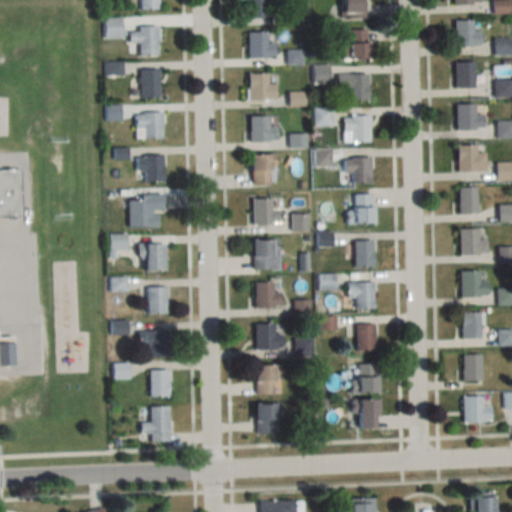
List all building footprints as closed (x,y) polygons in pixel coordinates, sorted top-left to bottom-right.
[(155,9),(155,0),(136,0),(136,9),(155,9)] [(243,0),(243,16),(270,16),(270,0),(243,0)] [(363,18),(362,0),(336,0),(337,18),(363,18)] [(118,18),(100,18),(100,38),(118,38),(118,18)] [(452,20),(452,45),(480,45),(480,30),(471,30),(471,20),(452,20)] [(154,25),(134,25),(134,32),(126,32),(126,43),(135,43),(135,55),(154,55),(154,25)] [(364,58),(364,30),(339,30),(339,58),(364,58)] [(244,57),(272,57),(272,41),(264,41),(264,32),(244,32),(244,57)] [(492,55),(508,55),(508,38),(492,38),(492,55)] [(300,50),(283,50),(283,64),(300,64),(300,50)] [(472,88),(472,62),(451,62),(451,88),(472,88)] [(325,66),(310,66),(310,83),(325,83),(325,66)] [(135,98),(155,98),(155,69),(135,69),(135,98)] [(273,83),(264,83),(264,73),(245,73),(244,99),(272,100),(273,83)] [(333,90),(345,90),(345,100),(365,100),(365,74),(333,74),(333,90)] [(492,96),(508,96),(508,80),(492,80),(492,96)] [(472,104),(453,104),(453,130),(481,130),(481,115),(472,115),(472,104)] [(329,126),(329,108),(310,108),(310,126),(329,126)] [(158,138),(158,112),(132,112),(132,138),(158,138)] [(366,142),(366,115),(339,116),(339,143),(366,142)] [(273,125),(267,125),(267,116),(246,116),(246,141),(273,141),(273,125)] [(511,138),(511,121),(494,121),(494,138),(511,138)] [(453,172),(483,172),(483,153),(473,153),(473,145),(453,145),(453,172)] [(272,154),(246,154),(246,185),(272,185),(272,154)] [(141,182),(160,182),(160,155),(132,155),(132,171),(141,171),(141,182)] [(340,174),(348,174),(349,184),(368,184),(367,157),(340,158),(340,174)] [(511,180),(511,162),(493,162),(493,180),(511,180)] [(0,365),(9,365),(9,336),(0,336),(0,216),(17,216),(17,169),(0,169),(0,365)] [(456,188),(456,214),(474,214),(474,188),(456,188)] [(124,227),(153,227),(153,210),(159,210),(159,194),(124,195),(124,227)] [(349,223),(368,223),(368,194),(349,194),(349,223)] [(248,225),(270,225),(270,198),(248,198),(248,225)] [(511,204),(495,205),(495,221),(511,221),(511,204)] [(304,215),(288,215),(288,230),(304,230),(304,215)] [(484,254),(484,238),(476,238),(476,229),(456,229),(456,254),(484,254)] [(122,234),(105,234),(105,249),(122,249),(122,234)] [(277,269),(277,240),(247,240),(247,270),(277,269)] [(370,240),(351,240),(351,267),(370,267),(370,240)] [(162,243),(134,243),(134,270),(162,270),(162,243)] [(458,271),(458,296),(485,296),(485,280),(477,280),(477,271),(458,271)] [(370,308),(370,282),(343,281),(343,308),(370,308)] [(251,282),(251,308),(279,308),(278,291),(271,291),(270,282),(251,282)] [(163,313),(162,286),(143,286),(144,313),(163,313)] [(510,288),(494,288),(494,305),(510,305),(510,288)] [(478,337),(478,312),(459,312),(459,337),(478,337)] [(272,323),(251,323),(251,349),(278,349),(278,333),(272,333),(272,323)] [(371,323),(353,323),(353,350),(371,350),(371,323)] [(136,345),(143,345),(143,354),(164,354),(164,330),(136,330),(136,345)] [(511,330),(495,330),(495,346),(511,346),(511,330)] [(459,380),(478,380),(478,353),(459,353),(459,380)] [(373,363),(347,363),(347,392),(373,392),(373,363)] [(250,364),(250,393),(270,393),(270,379),(277,379),(277,364),(250,364)] [(165,369),(146,369),(146,396),(165,396),(165,369)] [(511,392),(502,393),(502,408),(511,407),(511,392)] [(488,421),(488,406),(479,406),(479,395),(460,396),(461,422),(488,421)] [(374,427),(374,398),(347,398),(347,414),(353,414),(353,427),(374,427)] [(252,404),(252,432),(271,432),(271,416),(278,416),(278,404),(252,404)] [(137,441),(166,441),(166,406),(145,406),(145,422),(137,422),(137,441)] [(467,511),(490,511),(491,492),(467,492),(467,511)] [(371,511),(371,497),(347,497),(347,511),(371,511)] [(289,511),(289,501),(258,501),(257,511),(289,511)]
